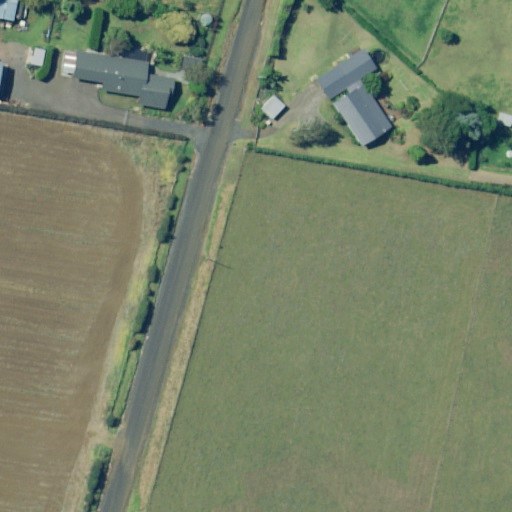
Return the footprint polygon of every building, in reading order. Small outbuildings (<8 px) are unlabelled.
[(0,0),(0,19),(11,22),(14,0),(0,0)] [(44,51),(35,50),(32,65),(41,67),(44,51)] [(65,51),(61,73),(72,74),(71,79),(101,84),(100,91),(138,97),(137,105),(165,110),(170,79),(144,75),(146,64),(65,51)] [(377,69),(366,51),(316,81),(326,99),(377,69)] [(202,60),(184,56),(181,71),(198,75),(202,60)] [(389,128),(361,86),(332,105),(360,147),(389,128)] [(284,107),(273,96),(259,109),(270,120),(284,107)] [(494,152),(480,150),(478,161),(492,163),(494,152)]
